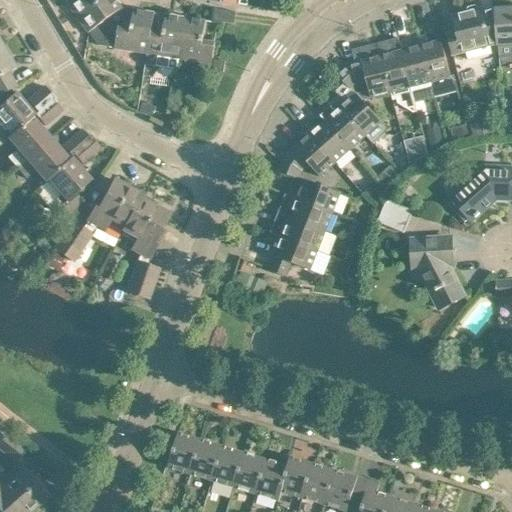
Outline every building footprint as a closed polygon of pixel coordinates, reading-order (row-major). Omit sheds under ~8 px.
[(65,0),(89,32),(110,17),(122,8),(116,0),(97,0),(94,3),(91,0),(65,0)] [(498,43),(495,9),(482,13),(481,9),(478,9),(474,6),(468,8),(466,12),(452,16),(456,32),(447,34),(449,39),(453,55),(465,52),(467,60),(490,54),(488,46),(498,43)] [(511,7),(495,8),(495,9),(498,43),(499,59),(511,58),(511,7)] [(218,21),(234,24),(234,22),(236,12),(216,9),(214,21),(218,21)] [(118,27),(110,17),(89,32),(99,45),(115,48),(147,54),(148,48),(151,33),(154,13),(134,10),(130,29),(118,27)] [(147,54),(145,64),(178,69),(179,59),(186,18),(166,15),(162,34),(151,33),(148,48),(147,54)] [(199,73),(210,74),(212,60),(215,43),(203,41),(206,21),(186,18),(179,59),(201,62),(199,73)] [(419,38),(430,82),(434,98),(458,92),(454,75),(450,76),(441,41),(428,44),(426,36),(419,38)] [(417,112),(415,104),(401,51),(398,38),(384,42),(386,47),(379,48),(391,92),(393,100),(397,99),(398,103),(413,113),(417,112)] [(434,98),(430,82),(419,38),(411,40),(413,48),(401,51),(415,104),(434,98)] [(15,67),(0,43),(0,95),(16,86),(7,71),(15,67)] [(352,56),(354,61),(346,63),(358,84),(366,82),(370,98),(391,92),(379,48),(372,50),(371,45),(357,48),(359,54),(352,56)] [(223,73),(225,62),(214,60),(213,71),(223,73)] [(340,79),(331,87),(340,97),(335,102),(366,136),(373,144),(389,130),(352,89),(358,84),(346,63),(335,73),(340,79)] [(24,104),(15,92),(0,105),(0,125),(1,126),(0,126),(0,145),(8,139),(7,138),(34,115),(53,99),(53,100),(55,99),(44,86),(24,104)] [(7,138),(8,139),(17,149),(7,158),(16,168),(50,139),(41,128),(62,110),(53,100),(53,99),(34,115),(7,138)] [(350,149),(366,136),(335,102),(330,106),(326,101),(316,111),(325,121),(350,149)] [(143,103),(139,112),(152,117),(155,107),(143,103)] [(310,124),(305,129),(335,163),(350,149),(325,121),(316,111),(325,121),(316,129),(310,124)] [(492,116),(469,119),(473,136),(494,134),(492,116)] [(466,124),(449,128),(453,141),(469,137),(466,124)] [(319,177),(335,163),(305,129),(299,134),(304,140),(294,149),(293,147),(282,156),(302,171),(309,165),(319,177)] [(50,139),(16,168),(26,179),(35,170),(45,182),(47,180),(47,179),(68,161),(67,159),(74,154),(73,153),(90,139),(89,138),(81,130),(59,149),(50,139)] [(47,179),(47,180),(60,195),(47,206),(68,229),(72,222),(84,205),(74,194),(90,180),(79,167),(100,148),(90,136),(89,138),(90,139),(73,153),(74,154),(67,159),(68,161),(47,179)] [(413,148),(416,159),(428,155),(424,145),(413,148)] [(299,180),(302,171),(282,156),(276,171),(299,180)] [(453,201),(448,205),(464,223),(469,219),(472,222),(497,200),(511,200),(511,167),(485,166),(450,197),(453,201)] [(391,167),(378,178),(386,187),(399,175),(391,167)] [(68,229),(54,249),(62,254),(66,256),(73,261),(91,234),(95,230),(97,226),(105,230),(111,219),(124,227),(125,227),(140,199),(142,196),(114,180),(105,197),(101,195),(96,204),(87,220),(88,221),(82,229),(72,222),(68,229)] [(340,193),(305,180),(300,192),(293,189),(290,196),(333,213),(340,193)] [(374,182),(366,196),(376,201),(384,187),(374,182)] [(325,232),(333,213),(290,196),(288,202),(283,200),(278,213),(325,232)] [(124,227),(122,230),(137,238),(131,249),(140,254),(137,262),(127,291),(147,298),(158,269),(146,265),(148,258),(158,241),(162,232),(163,231),(162,230),(160,229),(168,214),(140,199),(125,227),(124,227)] [(385,200),(376,222),(402,233),(412,211),(385,200)] [(325,232),(278,213),(272,227),(277,229),(275,234),(318,251),(325,232)] [(310,270),(318,251),(275,234),(272,241),(280,244),(270,271),(286,277),(291,263),(310,270)] [(452,266),(451,238),(411,240),(413,268),(417,268),(439,309),(464,296),(449,266),(452,266)] [(364,247),(358,245),(351,264),(360,267),(364,247)] [(54,249),(46,265),(53,270),(62,254),(54,249)] [(26,258),(19,265),(25,273),(33,266),(26,258)] [(236,284),(249,289),(253,278),(241,273),(236,284)] [(266,283),(253,278),(249,289),(248,291),(261,295),(266,283)] [(491,281),(481,297),(496,297),(496,298),(511,297),(511,280),(496,281),(491,281)] [(199,439),(178,433),(168,466),(167,467),(189,474),(199,439)] [(199,439),(189,474),(211,481),(221,446),(199,439)] [(244,453),(221,446),(211,481),(233,487),(244,453)] [(266,459),(244,453),(233,487),(255,494),(266,459)] [(266,459),(255,494),(277,501),(279,501),(282,492),(280,492),(291,457),(282,454),(279,463),(266,459)] [(291,457),(280,492),(282,492),(302,499),(313,464),(291,457)] [(335,470),(313,464),(302,499),(324,505),(335,470)] [(28,511),(45,497),(21,470),(2,488),(0,486),(0,511),(28,511)] [(357,477),(335,470),(324,505),(347,511),(357,477)] [(347,511),(346,511),(384,511),(389,496),(377,493),(379,484),(357,477),(347,511)] [(408,511),(411,503),(389,496),(384,511),(408,511)] [(431,511),(432,509),(411,503),(408,511),(431,511)]
